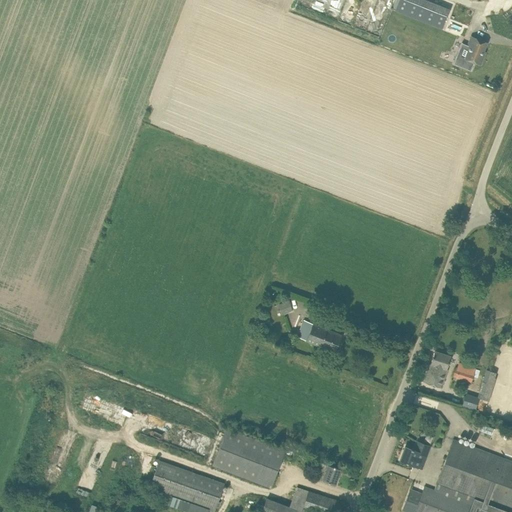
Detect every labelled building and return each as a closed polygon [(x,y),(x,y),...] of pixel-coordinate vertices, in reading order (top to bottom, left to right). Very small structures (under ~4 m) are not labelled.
[(450,9),(427,0),(399,0),(395,11),(442,30),(450,9)] [(453,64),(471,71),(474,62),(480,64),(484,56),(482,55),(487,42),(471,36),(467,45),(462,43),(453,64)] [(278,304),(282,315),(292,311),(289,301),(278,304)] [(294,335),(298,336),(334,351),(341,335),(304,319),(300,330),(296,328),(294,335)] [(424,381),(442,387),(448,368),(447,368),(451,355),(435,350),(431,363),(430,363),(424,381)] [(474,373),(459,368),(456,366),(452,376),(471,383),(474,373)] [(479,398),(488,401),(496,378),(485,375),(478,397),(466,393),(462,406),(475,410),(479,398)] [(270,488),(285,451),(226,428),(211,465),(270,488)] [(511,511),(511,460),(453,439),(434,490),(424,487),(415,511),(494,511),(496,507),(511,511)] [(405,446),(400,460),(422,468),(430,446),(416,440),(413,448),(405,446)] [(149,488),(215,511),(225,483),(159,460),(149,488)] [(324,471),(321,479),(335,484),(341,468),(319,461),(317,469),(324,471)] [(339,511),(343,502),(297,486),(290,506),(266,498),(261,511),(339,511)] [(85,511),(97,511),(100,507),(90,502),(85,511)]
